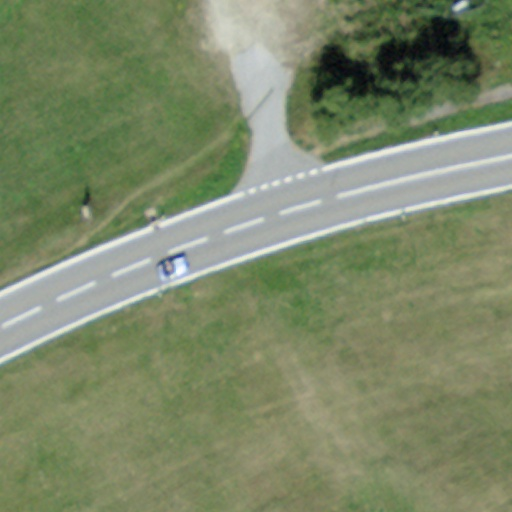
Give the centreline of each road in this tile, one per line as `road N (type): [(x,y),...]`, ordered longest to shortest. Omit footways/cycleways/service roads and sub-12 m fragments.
road 1 (primary): [(511,156),(285,212),(65,293),(0,327)]
road 2 (track): [(234,0),(285,212)]
